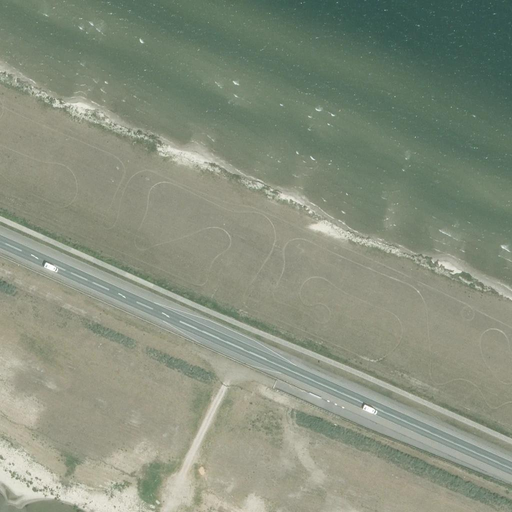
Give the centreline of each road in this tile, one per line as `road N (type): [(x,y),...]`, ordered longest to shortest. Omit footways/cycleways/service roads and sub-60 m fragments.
road 1 (trunk): [(511,466),(0,241)]
road 2 (unknown): [(0,259),(297,386),(356,397)]
